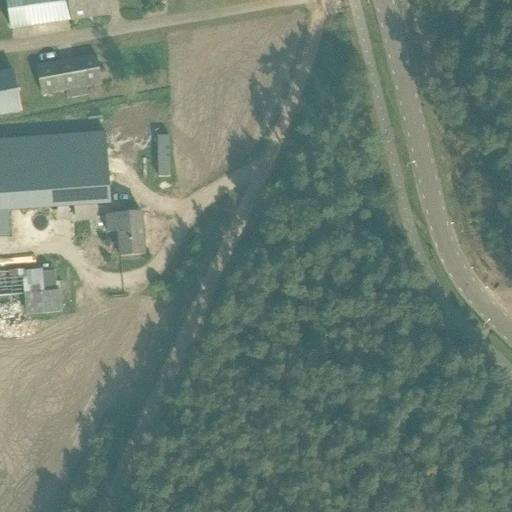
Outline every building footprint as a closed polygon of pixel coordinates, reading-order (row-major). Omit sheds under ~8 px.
[(6,0),(8,10),(10,29),(110,15),(107,0),(6,0)] [(37,68),(41,95),(101,84),(96,57),(37,68)] [(0,74),(0,115),(20,112),(13,72),(0,74)] [(0,236),(8,236),(7,212),(110,204),(105,134),(0,141),(0,236)] [(105,215),(88,216),(89,235),(107,234),(118,233),(119,258),(125,257),(145,256),(142,214),(122,216),(105,217),(105,215)] [(24,294),(26,316),(61,313),(61,292),(24,294)]
